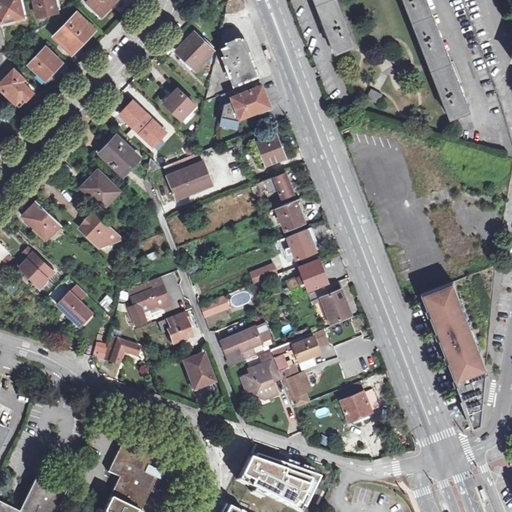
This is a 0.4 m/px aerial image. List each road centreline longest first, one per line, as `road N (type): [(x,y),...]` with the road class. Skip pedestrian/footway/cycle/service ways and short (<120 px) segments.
road 1 (secondary): [(445,456),(267,0)]
road 2 (residential): [(213,458),(187,420),(0,341)]
road 3 (residential): [(0,175),(167,0)]
road 4 (residential): [(160,213),(244,434)]
road 5 (unknown): [(333,168),(354,155),(378,154),(404,218)]
